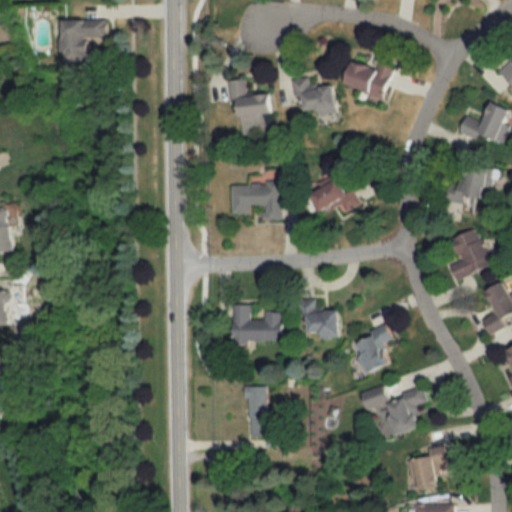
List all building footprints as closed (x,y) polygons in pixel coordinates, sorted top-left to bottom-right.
[(66,20),(67,65),(94,65),(93,38),(111,37),(111,20),(66,20)] [(379,69),(356,62),(348,86),(387,98),(397,68),(381,63),(379,69)] [(336,86),(314,88),(313,77),(295,79),(297,96),(306,95),(308,112),(318,111),(318,116),(340,114),(336,86)] [(230,81),(232,101),(242,100),(245,128),(267,126),(266,115),(277,114),(275,94),(249,97),(248,80),(230,81)] [(463,130),(503,145),(511,122),(511,109),(494,103),(486,123),(468,116),(463,130)] [(468,203),(470,194),(490,197),(494,168),(466,164),(463,185),(452,183),(449,200),(468,203)] [(355,188),(350,191),(343,178),(314,193),(324,213),(342,204),(347,213),(363,204),(355,188)] [(234,183),(235,215),(253,214),(253,205),(264,205),(264,221),(284,220),(283,181),(234,183)] [(0,208),(0,252),(17,252),(14,207),(0,208)] [(458,280),(496,264),(481,227),(453,239),(463,260),(452,265),(458,280)] [(0,325),(13,325),(13,287),(3,287),(3,277),(0,277),(0,325)] [(492,334),(511,325),(509,319),(511,317),(511,289),(509,282),(488,291),(498,312),(484,319),(492,334)] [(344,337),(342,309),(319,311),(319,300),(301,301),(302,315),(311,315),(312,332),(322,331),(323,338),(344,337)] [(236,341),(286,341),(286,311),(266,311),(266,319),(253,319),(253,304),(236,304),(236,341)] [(367,373),(395,362),(386,342),(396,338),(391,325),(360,338),(366,353),(360,356),(367,373)] [(395,434),(423,428),(418,406),(430,403),(426,387),(391,395),(388,385),(366,390),(370,409),(392,404),(395,415),(391,416),(395,434)] [(250,438),(270,438),(270,386),(250,386),(250,438)] [(413,478),(421,477),(423,491),(445,487),(441,464),(450,462),(448,445),(429,448),(430,455),(410,458),(413,478)] [(456,511),(457,503),(419,504),(418,511),(456,511)]
